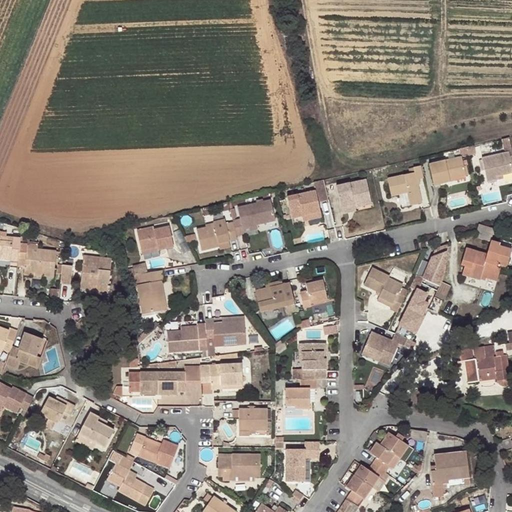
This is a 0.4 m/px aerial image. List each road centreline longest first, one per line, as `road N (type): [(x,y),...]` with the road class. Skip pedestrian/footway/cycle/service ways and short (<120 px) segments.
road 1 (residential): [(0,311),(48,314),(63,323),(73,384),(136,419),(185,422),(191,473),(164,511)]
road 2 (residential): [(353,433),(378,420),(466,431),(488,444),(499,470),(496,511)]
road 3 (residential): [(353,433),(342,407),(345,249)]
road 4 (residential): [(345,249),(511,210)]
road 5 (residential): [(345,249),(210,278)]
